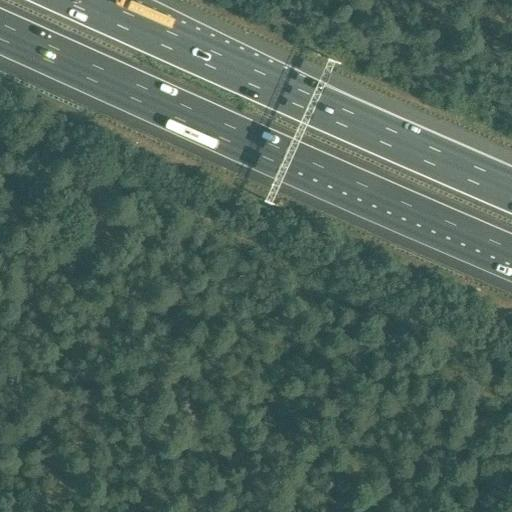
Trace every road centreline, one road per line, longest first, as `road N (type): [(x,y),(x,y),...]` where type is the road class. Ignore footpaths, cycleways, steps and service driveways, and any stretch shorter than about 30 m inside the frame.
road 1 (motorway): [(0,33),(511,257)]
road 2 (motorway): [(511,191),(82,0)]
